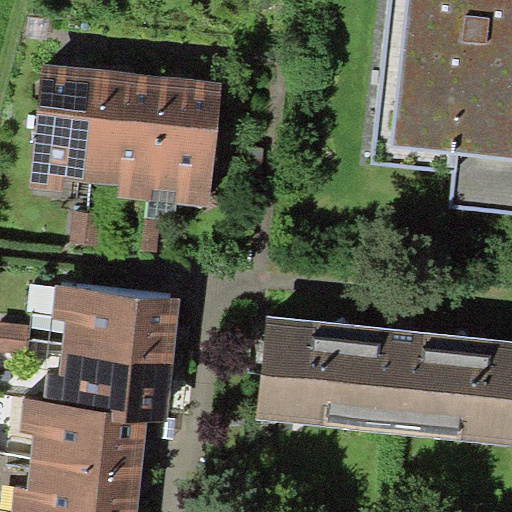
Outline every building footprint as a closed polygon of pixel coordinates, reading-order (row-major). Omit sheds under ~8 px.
[(511,0),(388,0),(371,164),(454,173),(450,207),(511,213),(511,0)] [(88,182),(99,69),(41,64),(29,188),(61,191),(62,180),(88,182)] [(164,76),(99,69),(88,182),(117,185),(116,196),(147,199),(152,199),(153,188),(164,76)] [(222,82),(164,76),(153,188),(176,191),(175,203),(177,203),(209,206),(222,82)] [(175,203),(176,191),(153,188),(152,199),(147,199),(145,217),(175,220),(177,203),(175,203)] [(100,214),(71,212),(69,242),(97,244),(100,214)] [(160,221),(131,218),(127,249),(157,252),(160,221)] [(65,321),(61,354),(174,367),(182,300),(55,286),(52,319),(65,321)] [(511,339),(267,314),(256,418),(511,445),(511,339)] [(30,326),(0,322),(0,350),(27,353),(30,326)] [(174,367),(61,354),(59,366),(49,365),(44,405),(115,413),(114,421),(146,424),(168,427),(174,367)] [(44,405),(23,404),(20,433),(34,435),(31,464),(141,474),(146,424),(114,421),(115,413),(44,405)] [(137,511),(141,474),(31,464),(28,488),(14,487),(11,511),(137,511)]
